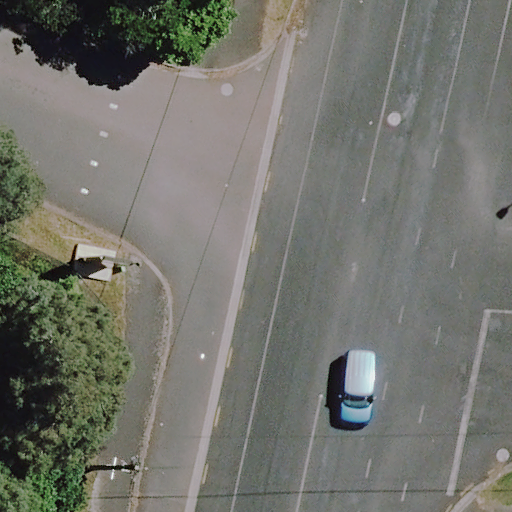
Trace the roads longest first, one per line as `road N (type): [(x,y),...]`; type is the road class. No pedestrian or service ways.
road 1 (tertiary): [(347,298),(410,0)]
road 2 (tertiary): [(298,511),(347,298)]
road 3 (residential): [(347,298),(511,310)]
